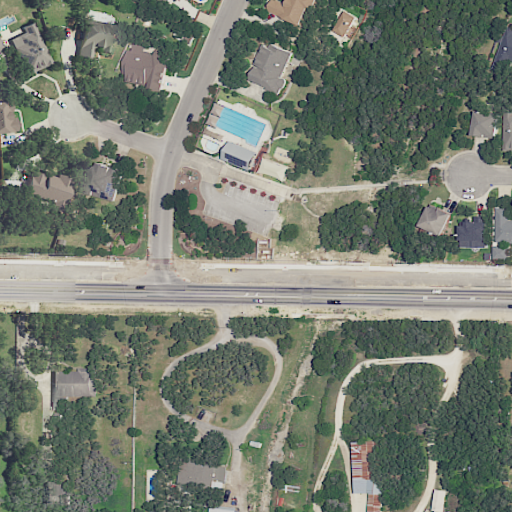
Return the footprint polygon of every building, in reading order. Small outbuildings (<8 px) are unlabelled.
[(307,27),(317,0),(288,0),(287,4),(277,0),(271,0),(267,12),(307,27)] [(355,16),(342,10),(333,31),(346,37),(355,16)] [(26,74),(51,64),(33,22),(22,27),(24,33),(11,39),(26,74)] [(110,51),(112,27),(82,24),(79,57),(92,58),(92,50),(110,51)] [(163,89),(169,52),(154,50),(153,52),(143,51),(145,42),(133,40),(131,50),(126,49),(121,82),(163,89)] [(249,82),(281,93),(286,80),(282,78),(291,52),(262,42),(249,82)] [(0,101),(0,133),(15,133),(15,118),(9,118),(8,101),(0,101)] [(511,105),(503,106),(504,149),(511,148),(511,105)] [(473,136),(497,137),(499,113),(475,111),(473,136)] [(251,170),(258,152),(229,141),(222,159),(251,170)] [(122,170),(94,161),(85,192),(112,201),(122,170)] [(53,202),(51,209),(62,212),(71,178),(56,174),(55,178),(31,170),(24,194),(53,202)] [(420,226),(442,236),(452,214),(429,204),(420,226)] [(496,242),(511,241),(511,212),(509,212),(509,207),(495,208),(496,242)] [(461,223),(460,247),(487,247),(488,216),(476,216),(475,223),(461,223)] [(509,259),(509,246),(493,245),(493,258),(509,259)] [(96,370),(53,369),(53,410),(65,410),(66,397),(96,397),(96,370)] [(353,441),(354,493),(367,493),(367,511),(381,511),(382,480),(376,480),(376,441),(353,441)] [(225,464),(182,462),(181,486),(224,488),(225,464)] [(68,482),(47,482),(46,504),(68,504),(68,482)] [(445,491),(435,489),(432,510),(442,511),(445,491)]
